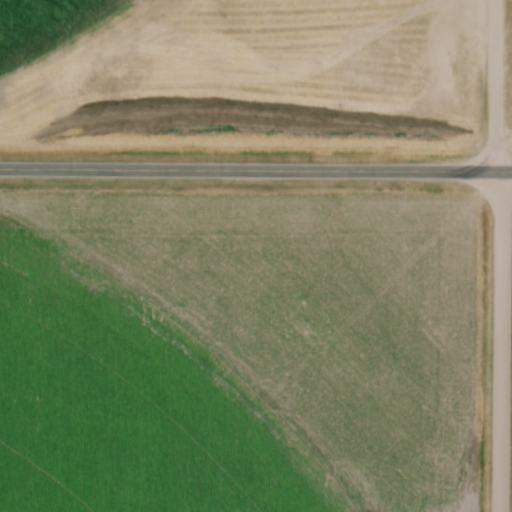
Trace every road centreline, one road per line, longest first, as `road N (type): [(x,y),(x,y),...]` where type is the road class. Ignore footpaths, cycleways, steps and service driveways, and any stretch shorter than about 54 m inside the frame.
road 1 (residential): [(502,511),(496,0)]
road 2 (tertiary): [(511,172),(0,172)]
